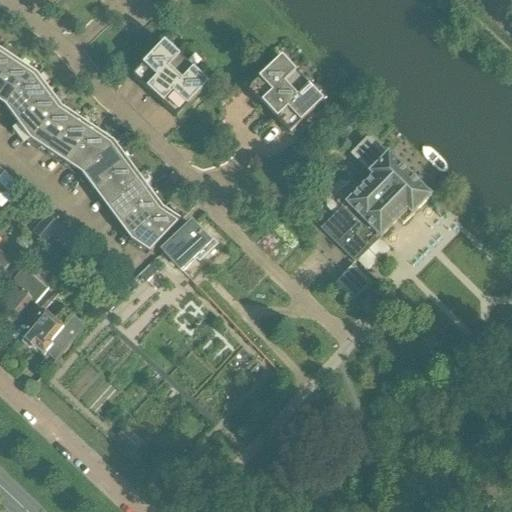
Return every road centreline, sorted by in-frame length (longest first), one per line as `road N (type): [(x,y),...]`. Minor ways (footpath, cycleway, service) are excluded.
road 1 (residential): [(227,227),(70,55),(0,0)]
road 2 (residential): [(139,511),(0,381)]
